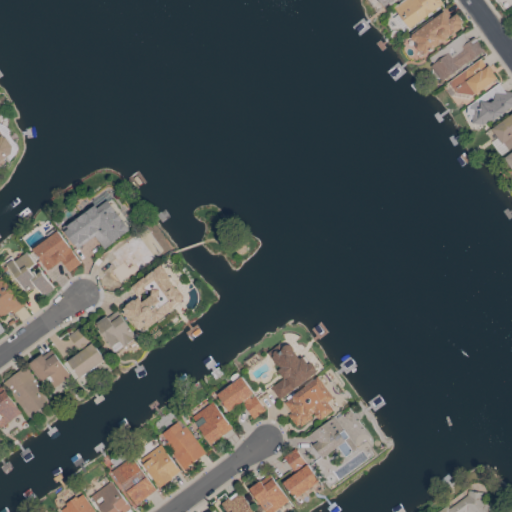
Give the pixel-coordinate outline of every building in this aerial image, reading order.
[(368,0),(376,11),(392,0),(368,0)] [(403,0),(440,0),(443,4),(410,29),(394,7),(403,0)] [(445,8),(452,17),(457,13),(464,23),(461,25),(463,27),(426,54),(425,53),(422,54),(418,51),(416,49),(414,44),(416,42),(416,41),(414,42),(411,38),(411,36),(412,35),(411,33),(445,8)] [(463,32),(469,41),(474,37),(484,50),(470,60),(469,59),(460,66),(461,67),(441,81),(430,66),(434,63),(429,57),(463,32)] [(480,58),(486,67),(488,65),(497,78),(475,95),(474,94),(472,95),(456,93),(448,82),(480,58)] [(498,83),(504,91),(511,92),(511,105),(504,111),(503,112),(492,120),(490,120),(483,125),(471,123),(472,114),(466,113),(467,106),(498,83)] [(511,113),(511,147),(508,151),(491,129),(511,113)] [(0,164),(15,153),(0,133),(0,164)] [(511,170),(503,159),(511,152),(511,170)] [(61,227),(94,203),(97,208),(109,200),(109,201),(112,199),(127,220),(129,228),(130,230),(113,243),(112,242),(104,249),(95,236),(77,249),(61,227)] [(69,271),(62,261),(57,264),(47,270),(40,260),(36,262),(29,252),(34,248),(33,247),(47,237),(45,234),(54,228),(56,231),(57,230),(80,263),(69,271)] [(140,261),(113,282),(103,268),(105,267),(99,259),(124,240),(140,261)] [(0,269),(0,265),(18,251),(21,256),(27,251),(36,264),(29,269),(34,275),(41,270),(54,288),(43,296),(36,286),(31,290),(30,288),(26,291),(12,273),(6,277),(0,269)] [(162,264),(170,275),(172,276),(180,286),(180,289),(183,294),(184,295),(185,296),(185,297),(185,298),(185,300),(184,301),(183,302),(182,302),(181,302),(179,302),(175,306),(174,307),(180,315),(161,329),(156,322),(143,332),(141,329),(139,330),(129,316),(127,317),(124,313),(126,312),(124,309),(127,306),(126,305),(134,299),(135,300),(139,297),(143,301),(153,294),(153,289),(147,289),(139,295),(132,286),(162,264)] [(0,315),(0,274),(1,274),(24,306),(14,313),(15,314),(12,316),(11,314),(9,315),(7,314),(2,318),(0,315)] [(136,337),(116,352),(111,345),(109,346),(106,343),(107,341),(95,322),(106,316),(107,317),(117,310),(136,337)] [(80,377),(68,361),(82,350),(80,348),(78,349),(68,335),(70,334),(68,331),(70,330),(72,332),(80,327),(90,341),(86,344),(87,346),(92,342),(105,359),(80,377)] [(283,348),(284,347),(285,345),(286,344),(287,344),(288,344),(290,344),(291,344),(292,345),(294,346),(294,347),(295,349),(295,351),(301,359),(306,355),(318,371),(295,388),(280,399),(271,386),(284,376),(279,370),(281,368),(267,352),(280,343),(283,348)] [(70,375),(43,395),(47,401),(42,404),(44,407),(35,413),(33,410),(29,413),(24,407),(22,408),(3,382),(25,366),(38,383),(41,381),(29,363),(33,360),(37,356),(38,357),(42,354),(43,355),(51,349),(70,375)] [(253,419),(243,404),(244,403),(243,401),(228,412),(223,405),(224,404),(216,394),(232,383),(228,378),(236,372),(240,377),(241,376),(253,393),(249,397),(250,398),(254,395),(265,410),(253,419)] [(334,398),(328,402),(334,410),(321,420),(319,418),(318,419),(314,413),(311,415),(312,417),(301,426),(299,424),(295,426),(287,415),(290,412),(283,402),(318,376),(334,398)] [(0,425),(0,386),(1,386),(5,391),(5,390),(21,412),(1,427),(0,425)] [(213,400),(233,427),(211,444),(198,427),(199,426),(192,417),(213,400)] [(333,416),(356,448),(352,450),(353,451),(345,457),(337,447),(323,458),(307,436),(333,416)] [(205,453),(183,469),(165,444),(167,442),(161,433),(177,422),(182,429),(186,426),(205,453)] [(160,444),(180,471),(171,477),(172,478),(159,488),(143,465),(144,464),(140,459),(160,444)] [(308,489),(309,490),(297,499),(297,498),(294,499),(282,482),(298,471),(296,469),(294,471),(283,456),(295,448),(305,462),(301,466),(302,468),(307,464),(319,481),(308,489)] [(156,489),(135,505),(123,488),(122,489),(116,481),(117,480),(110,472),(115,468),(109,460),(117,454),(122,455),(124,458),(127,456),(129,458),(131,456),(156,489)] [(275,511),(265,511),(249,489),(269,474),(288,500),(286,502),(287,504),(275,511)] [(110,481),(130,508),(124,511),(102,511),(91,496),(110,481)] [(437,511),(447,505),(449,508),(454,505),(451,500),(468,487),(473,484),(476,483),(479,483),(482,485),(485,488),(486,491),(486,494),(486,495),(497,511),(437,511)] [(238,490),(255,511),(227,511),(221,503),(238,490)] [(62,511),(61,510),(67,506),(65,504),(75,496),(77,498),(82,494),(95,511),(62,511)]
